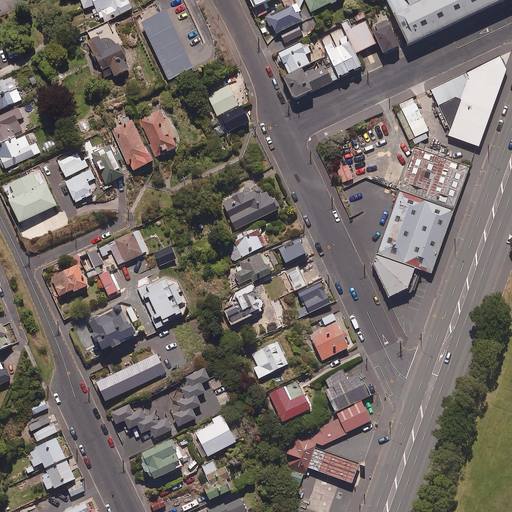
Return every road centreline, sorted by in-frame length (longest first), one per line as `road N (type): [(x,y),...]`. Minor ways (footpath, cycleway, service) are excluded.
road 1 (residential): [(0,218),(129,511)]
road 2 (residential): [(283,128),(388,358),(420,383)]
road 3 (secondary): [(420,383),(511,128)]
road 4 (residential): [(283,128),(511,21)]
road 5 (secondary): [(511,189),(440,390)]
road 6 (residential): [(221,0),(283,128)]
road 7 (secondary): [(374,511),(420,383)]
road 8 (secondary): [(440,390),(397,511)]
